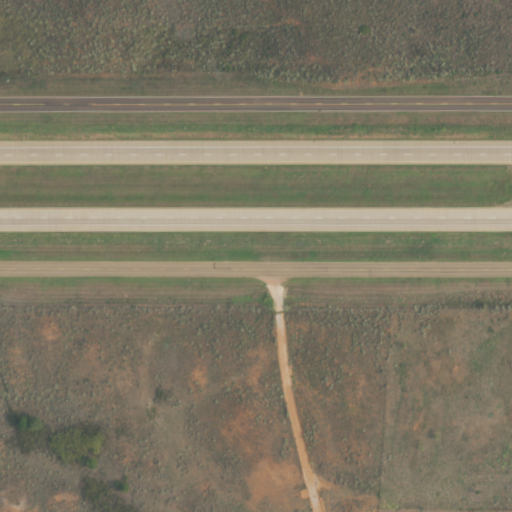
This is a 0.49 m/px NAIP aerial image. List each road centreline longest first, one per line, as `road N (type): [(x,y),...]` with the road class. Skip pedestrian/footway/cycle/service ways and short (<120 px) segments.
road 1 (tertiary): [(0,106),(511,101)]
road 2 (tertiary): [(0,270),(511,269)]
road 3 (motorway): [(0,216),(511,216)]
road 4 (motorway): [(511,150),(0,150)]
